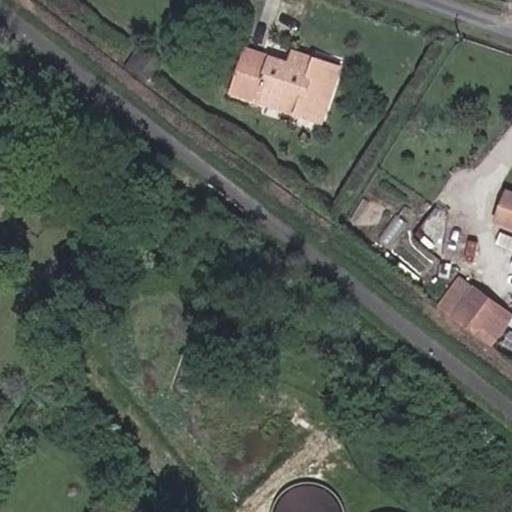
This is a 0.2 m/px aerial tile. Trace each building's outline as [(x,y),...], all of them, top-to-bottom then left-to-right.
[(284,57),(279,69),(236,54),(228,80),(251,86),(245,107),(288,119),(294,99),(315,105),(326,70),(284,57)] [(511,202),(500,198),(490,226),(511,234),(511,202)] [(445,314),(455,321),(470,301),(461,294),(445,314)] [(455,321),(483,341),(502,318),(474,297),(470,301),(455,321)] [(510,324),(502,318),(483,341),(491,347),(510,324)]
